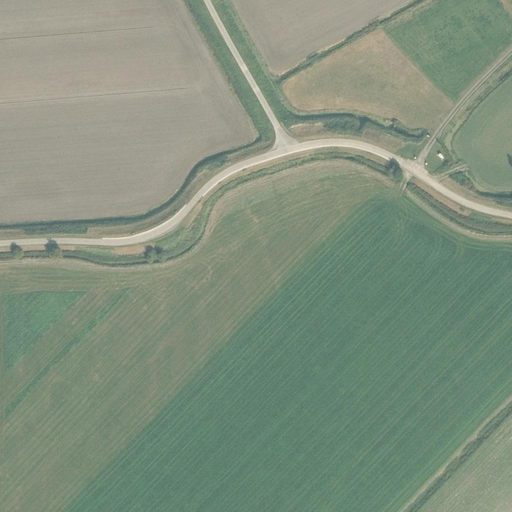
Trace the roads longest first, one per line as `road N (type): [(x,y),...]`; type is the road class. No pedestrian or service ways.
road 1 (tertiary): [(286,151),(220,176),(175,221),(145,237),(0,244)]
road 2 (tertiary): [(511,216),(458,201),(373,149),(337,142),(286,151)]
road 3 (unclassified): [(286,151),(208,0)]
